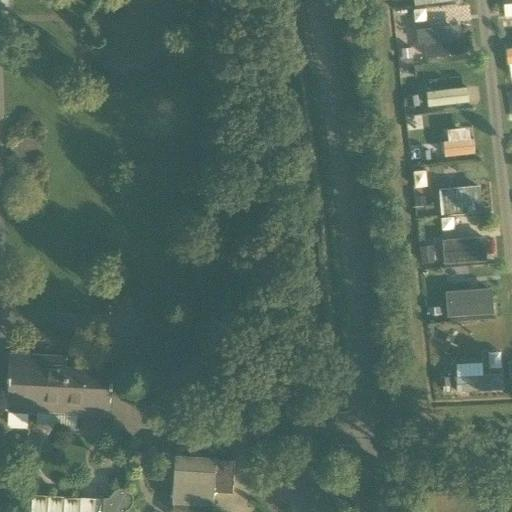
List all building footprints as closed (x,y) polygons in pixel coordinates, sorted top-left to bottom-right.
[(0,0),(0,18),(9,19),(8,0),(0,0)] [(511,0),(498,0),(499,16),(511,15),(511,0)] [(421,56),(460,55),(458,25),(415,27),(416,45),(421,44),(421,56)] [(504,78),(511,77),(511,45),(502,47),(504,78)] [(422,89),(422,105),(467,104),(466,87),(422,89)] [(441,155),(469,154),(468,127),(440,128),(441,155)] [(479,185),(437,187),(438,214),(480,212),(479,185)] [(483,236),(439,238),(441,262),(485,260),(483,236)] [(491,289),(443,289),(443,316),(491,317),(491,289)] [(113,388),(114,372),(66,369),(66,358),(10,354),(8,382),(10,382),(8,410),(67,413),(67,414),(108,416),(109,403),(111,403),(111,388),(113,388)] [(212,511),(213,492),(232,493),(234,461),(215,460),(215,457),(168,454),(167,482),(174,482),(172,511),(212,511)] [(112,493),(108,498),(25,494),(24,511),(121,511),(123,511),(126,509),(128,507),(130,506),(131,503),(132,501),(132,499),(131,497),(130,494),(127,491),(124,490),(122,489),(119,489),(116,490),(114,491),(112,493)]
